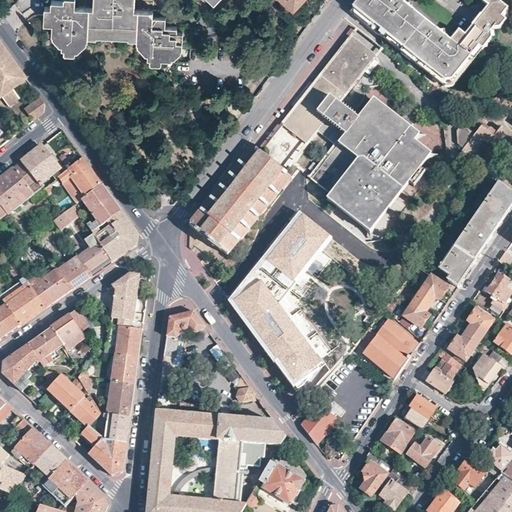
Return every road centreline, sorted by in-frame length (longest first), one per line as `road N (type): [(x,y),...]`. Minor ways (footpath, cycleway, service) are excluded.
road 1 (residential): [(343,0),(161,244)]
road 2 (tertiary): [(333,478),(161,244)]
road 3 (residential): [(161,244),(134,509)]
road 4 (residential): [(0,353),(161,244)]
road 5 (residential): [(511,225),(408,379)]
road 6 (tertiary): [(161,244),(63,110)]
road 7 (residential): [(0,384),(120,496)]
road 8 (residential): [(408,379),(335,482)]
